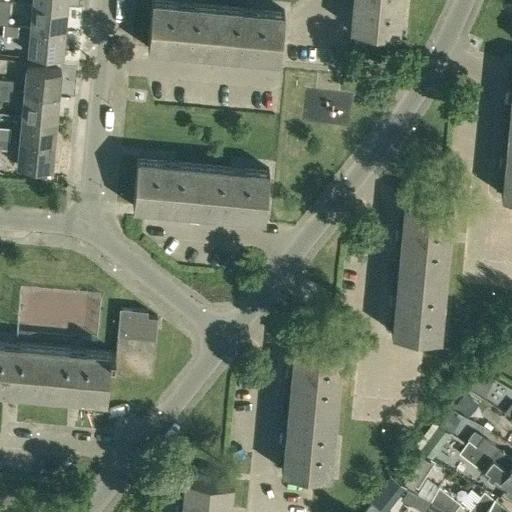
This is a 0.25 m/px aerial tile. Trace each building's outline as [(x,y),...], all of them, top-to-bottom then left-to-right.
[(0,0),(0,11),(8,12),(9,1),(0,0)] [(185,0),(152,0),(148,48),(181,51),(214,54),(218,3),(185,0)] [(400,32),(402,0),(352,0),(350,27),(400,32)] [(284,9),(218,3),(214,54),(246,56),(280,59),(284,9)] [(65,31),(67,7),(33,4),(30,28),(65,31)] [(18,26),(3,25),(2,35),(17,36),(18,26)] [(63,56),(65,31),(30,28),(28,53),(63,56)] [(27,67),(24,91),(59,95),(61,70),(27,67)] [(0,89),(12,91),(13,80),(0,79),(0,89)] [(12,91),(0,89),(0,99),(11,100),(12,91)] [(57,119),(59,95),(24,91),(22,116),(57,119)] [(54,144),(57,119),(22,116),(20,141),(54,144)] [(10,127),(0,126),(0,138),(9,139),(10,127)] [(511,194),(511,129),(508,129),(505,161),(502,194),(511,194)] [(0,149),(8,150),(9,139),(0,138),(0,149)] [(54,144),(20,141),(18,165),(52,169),(54,144)] [(204,162),(138,156),(133,206),(167,209),(199,212),(204,162)] [(270,168),(204,162),(199,212),(231,215),(265,218),(270,168)] [(451,242),(454,204),(405,200),(402,233),(399,266),(448,270),(451,242)] [(442,336),(448,270),(399,266),(395,300),(392,331),(442,336)] [(117,350),(112,350),(110,372),(154,376),(159,315),(148,314),(149,309),(121,306),(117,350)] [(288,403),(338,408),(344,341),(294,337),(291,371),(288,403)] [(0,389),(8,390),(41,393),(46,344),(0,339),(0,389)] [(41,393),(69,396),(73,396),(107,400),(110,372),(112,350),(46,344),(41,393)] [(478,373),(470,389),(484,396),(492,381),(478,373)] [(460,392),(453,404),(466,412),(473,400),(460,392)] [(503,410),(505,412),(511,416),(511,402),(510,401),(503,410)] [(332,474),(338,408),(288,403),(285,436),(282,469),(332,474)] [(448,411),(439,426),(451,433),(460,418),(448,411)] [(414,445),(420,449),(438,425),(433,422),(414,445)] [(476,446),(479,448),(511,473),(511,458),(487,439),(483,436),(476,446)] [(511,494),(511,473),(479,448),(476,446),(468,439),(459,452),(511,494)] [(420,452),(403,479),(417,488),(435,461),(420,452)] [(181,508),(180,511),(231,511),(234,480),(184,475),(181,508)] [(430,500),(450,511),(452,511),(460,503),(438,486),(430,500)] [(511,511),(484,491),(467,511),(511,511)] [(424,511),(450,511),(430,500),(416,492),(410,503),(424,511)] [(371,503),(364,511),(379,511),(381,510),(371,503)]
